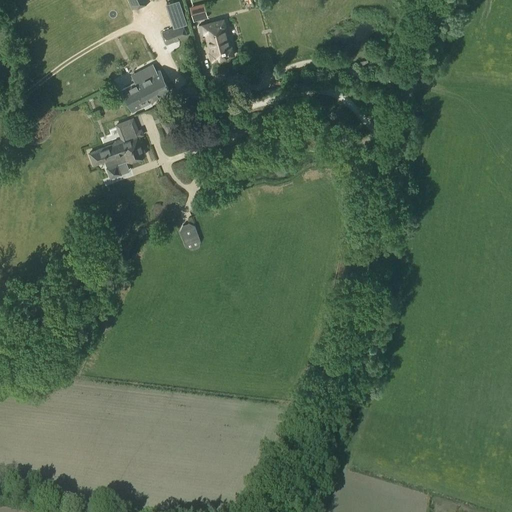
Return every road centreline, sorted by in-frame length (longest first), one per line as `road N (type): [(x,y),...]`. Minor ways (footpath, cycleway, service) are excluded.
road 1 (unclassified): [(297,511),(371,291),(427,0)]
road 2 (track): [(0,105),(129,31),(147,33),(221,116),(323,93),(355,108),(377,134),(398,138)]
